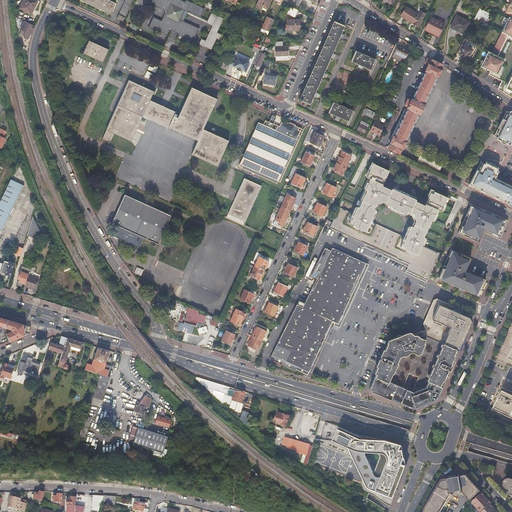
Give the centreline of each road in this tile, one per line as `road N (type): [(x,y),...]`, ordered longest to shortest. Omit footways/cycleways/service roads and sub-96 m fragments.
road 1 (residential): [(53,1),(31,51),(41,111),(98,241),(153,318),(156,349)]
road 2 (primary): [(511,457),(261,376)]
road 3 (residential): [(232,367),(337,131)]
road 4 (residential): [(286,107),(53,1)]
road 5 (primary): [(306,396),(511,461)]
road 6 (residential): [(511,214),(337,131)]
road 7 (residential): [(362,7),(511,102)]
road 8 (primary): [(430,417),(261,376)]
road 9 (residential): [(0,486),(153,495)]
road 10 (tertiary): [(455,425),(511,292)]
road 11 (residential): [(130,341),(126,373),(174,412),(165,450)]
